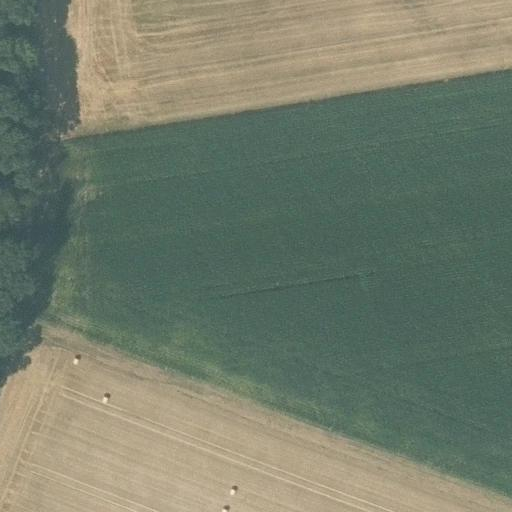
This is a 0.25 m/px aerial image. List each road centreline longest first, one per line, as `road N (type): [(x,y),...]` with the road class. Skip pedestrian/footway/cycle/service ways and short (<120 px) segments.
road 1 (track): [(23,319),(511,507)]
road 2 (track): [(36,0),(23,319),(0,381)]
